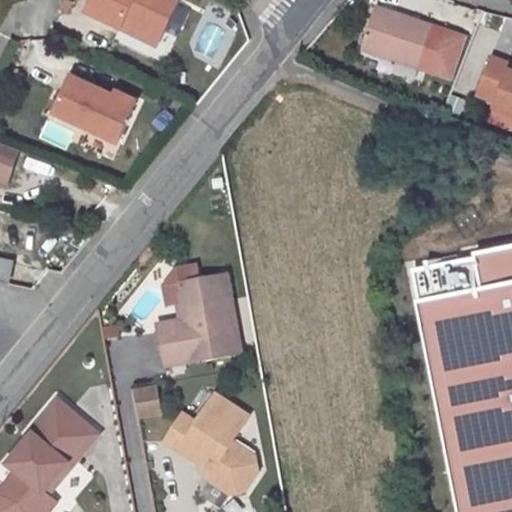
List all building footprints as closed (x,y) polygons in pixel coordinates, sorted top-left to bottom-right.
[(124,30),(160,48),(179,9),(161,0),(97,0),(88,17),(121,34),(124,30)] [(377,3),(361,44),(394,57),(396,51),(421,60),(435,24),(377,3)] [(121,34),(157,53),(160,48),(124,30),(121,34)] [(394,57),(419,66),(421,60),(396,51),(394,57)] [(511,72),(509,71),(511,65),(491,58),(478,94),(497,102),(494,107),(511,113),(511,72)] [(57,115),(119,146),(133,118),(113,108),(115,103),(74,83),(57,115)] [(138,109),(118,98),(115,103),(113,108),(133,118),(138,109)] [(0,142),(0,185),(7,188),(21,150),(0,142)] [(511,242),(479,249),(487,290),(511,284),(511,242)] [(487,290),(479,249),(412,263),(420,303),(487,290)] [(18,262),(0,257),(0,280),(14,284),(18,262)] [(238,353),(224,275),(177,284),(181,309),(185,325),(156,331),(163,367),(238,353)] [(420,303),(458,511),(511,511),(511,284),(487,290),(420,303)] [(179,322),(155,326),(156,331),(185,325),(181,309),(176,310),(179,322)] [(158,384),(131,387),(135,418),(162,415),(158,384)] [(195,425),(181,416),(163,443),(194,462),(195,460),(204,466),(211,477),(208,481),(230,496),(243,493),(256,472),(254,459),(230,443),(247,418),(214,396),(195,425)] [(63,464),(88,432),(55,406),(29,439),(31,441),(8,471),(18,479),(2,499),(0,501),(0,506),(7,511),(44,511),(51,504),(43,498),(52,487),(56,490),(71,471),(63,464)] [(71,471),(96,439),(88,432),(63,464),(71,471)] [(52,511),(56,507),(51,504),(44,511),(7,511),(0,506),(0,501),(2,499),(0,499),(0,511),(52,511)]
